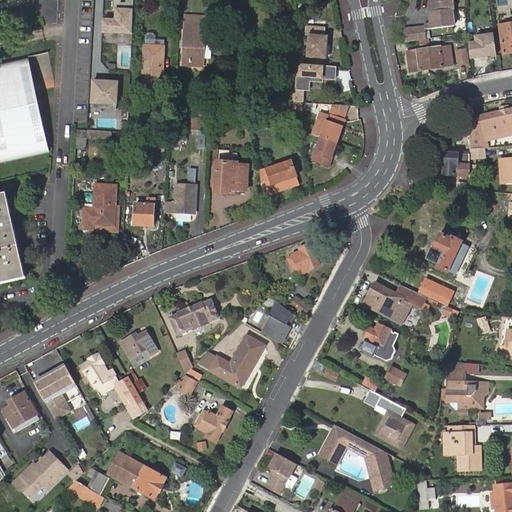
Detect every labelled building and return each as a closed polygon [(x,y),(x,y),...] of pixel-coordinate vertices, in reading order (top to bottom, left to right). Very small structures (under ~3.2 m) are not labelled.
[(103,18),(103,33),(133,34),(134,0),(114,0),(114,18),(103,18)] [(452,0),(431,0),(433,7),(430,7),(431,12),(433,12),(453,10),(452,0)] [(455,27),(453,10),(433,12),(434,23),(430,24),(431,29),(455,27)] [(185,14),(182,65),(196,66),(196,59),(203,60),(206,15),(185,14)] [(511,23),(501,25),(504,54),(511,52),(511,23)] [(309,35),(307,57),(326,58),(328,36),(325,36),(326,27),(306,25),(306,35),(309,35)] [(418,27),(411,28),(412,42),(420,41),(418,27)] [(420,41),(427,40),(426,30),(426,27),(418,27),(420,41)] [(411,28),(404,29),(404,44),(412,42),(411,28)] [(493,34),(474,37),(475,43),(469,43),(471,61),(497,57),(493,34)] [(144,44),(142,88),(161,89),(163,45),(144,44)] [(408,52),(411,72),(453,66),(450,46),(408,52)] [(457,51),(459,64),(468,63),(467,49),(457,51)] [(0,163),(48,153),(28,58),(0,64),(0,163)] [(338,66),(298,64),(297,90),(291,89),(290,101),(304,103),(305,90),(323,91),(324,80),(338,81),(338,66)] [(120,81),(92,79),(90,110),(102,111),(102,109),(116,110),(117,106),(118,106),(120,81)] [(486,140),(485,137),(511,130),(511,108),(510,109),(509,108),(500,111),(469,119),(470,144),(486,140)] [(206,131),(207,116),(199,115),(198,131),(206,131)] [(320,137),(336,142),(341,131),(337,129),(341,119),(328,115),(320,137)] [(139,134),(158,135),(159,121),(151,120),(150,125),(139,124),(139,134)] [(94,131),(86,130),(76,130),(75,138),(93,139),(94,131)] [(511,130),(485,137),(486,140),(511,133),(511,130)] [(110,140),(111,132),(102,131),(94,131),(93,139),(110,140)] [(332,155),(336,142),(320,137),(312,159),(325,164),(328,153),(332,155)] [(485,147),(470,148),(470,155),(470,157),(477,157),(486,156),(485,147)] [(470,157),(470,155),(443,154),(442,166),(445,166),(445,176),(468,177),(469,165),(470,157)] [(511,157),(501,158),(502,180),(511,179),(511,157)] [(265,167),(269,180),(280,177),(281,180),(295,176),(291,160),(265,167)] [(229,189),(236,189),(246,190),(248,166),(236,165),(237,164),(216,162),(215,192),(229,194),(229,189)] [(410,186),(432,188),(432,180),(410,179),(410,186)] [(96,209),(85,209),(83,230),(94,231),(95,224),(114,225),(116,186),(98,184),(96,209)] [(177,186),(175,212),(196,213),(197,188),(177,186)] [(0,279),(25,274),(6,194),(0,195),(0,279)] [(135,203),(134,224),(154,225),(155,205),(135,203)] [(442,234),(433,249),(437,251),(445,236),(442,234)] [(437,251),(433,249),(428,258),(439,265),(438,267),(455,276),(470,249),(463,246),(464,244),(456,240),(455,241),(445,236),(437,251)] [(287,256),(293,272),(298,271),(299,272),(317,265),(310,244),(299,248),(300,250),(291,254),(291,255),(287,256)] [(419,309),(425,297),(411,290),(400,285),(395,294),(373,284),(361,306),(400,325),(410,305),(419,309)] [(302,316),(306,312),(307,311),(295,299),(290,305),(302,316)] [(219,319),(211,300),(199,306),(198,305),(181,312),(181,313),(170,318),(178,335),(190,330),(192,331),(219,319)] [(277,311),(263,332),(280,344),(295,322),(277,311)] [(370,326),(363,339),(367,341),(362,349),(375,356),(375,355),(386,361),(392,359),(396,351),(394,346),(400,334),(378,323),(376,328),(370,326)] [(121,342),(130,359),(154,346),(146,332),(138,336),(137,334),(121,342)] [(216,355),(208,369),(239,387),(263,345),(245,334),(229,362),(216,355)] [(177,353),(186,373),(193,366),(186,349),(177,353)] [(208,369),(216,355),(208,350),(196,362),(208,369)] [(87,374),(94,388),(96,388),(115,377),(114,375),(112,371),(108,373),(103,365),(98,355),(89,360),(90,361),(81,366),(86,375),(87,374)] [(467,379),(467,360),(456,360),(456,371),(449,371),(449,389),(449,400),(461,400),(469,400),(469,406),(479,406),(479,399),(483,395),(487,390),(487,383),(467,383),(467,379)] [(316,361),(312,368),(321,373),(325,366),(316,361)] [(393,365),(386,377),(400,385),(407,373),(393,365)] [(47,380),(36,386),(53,416),(63,410),(64,405),(58,395),(60,391),(70,385),(74,387),(77,385),(67,368),(63,371),(62,367),(45,376),(47,380)] [(45,376),(34,383),(36,386),(47,380),(45,376)] [(96,388),(99,394),(114,386),(132,418),(147,410),(143,403),(133,409),(119,384),(115,377),(96,388)] [(133,382),(138,392),(146,388),(141,377),(133,382)] [(178,390),(189,396),(196,383),(186,377),(178,390)] [(129,379),(119,384),(133,409),(143,403),(129,379)] [(53,416),(54,418),(70,409),(61,394),(74,387),(70,385),(60,391),(58,395),(64,405),(63,410),(53,416)] [(369,391),(363,403),(374,409),(376,405),(381,397),(369,391)] [(4,410),(14,427),(38,414),(25,392),(7,401),(10,406),(4,410)] [(387,410),(373,435),(402,450),(415,425),(401,418),(405,409),(381,397),(376,405),(387,410)] [(203,411),(195,426),(207,433),(206,436),(216,442),(231,413),(222,408),(216,418),(203,411)] [(471,433),(471,425),(449,426),(450,433),(444,433),(445,454),(455,454),(455,470),(478,469),(478,446),(472,446),(469,446),(468,433),(471,433)] [(385,453),(334,427),(319,456),(337,465),(346,448),(365,458),(374,492),(390,486),(394,479),(385,453)] [(107,472),(154,499),(166,477),(119,450),(107,472)] [(30,466),(13,482),(20,490),(23,487),(31,495),(43,484),(48,489),(68,470),(50,451),(32,468),(30,466)] [(295,467),(275,457),(267,471),(274,474),(266,491),(279,498),(283,490),(289,479),(295,467)] [(80,463),(70,472),(76,479),(84,471),(80,463)] [(93,476),(87,485),(99,492),(109,475),(93,466),(89,474),(93,476)] [(67,488),(97,507),(104,496),(99,492),(87,485),(76,479),(67,488)] [(295,483),(289,479),(283,490),(290,494),(295,483)] [(416,481),(417,508),(426,508),(425,480),(416,481)] [(322,483),(316,481),(312,490),(317,492),(322,483)] [(507,492),(511,492),(511,481),(494,483),(494,493),(490,493),(490,503),(494,503),(494,511),(511,511),(511,501),(507,502),(507,492)] [(350,511),(358,498),(343,490),(333,511),(332,511),(350,511)]
